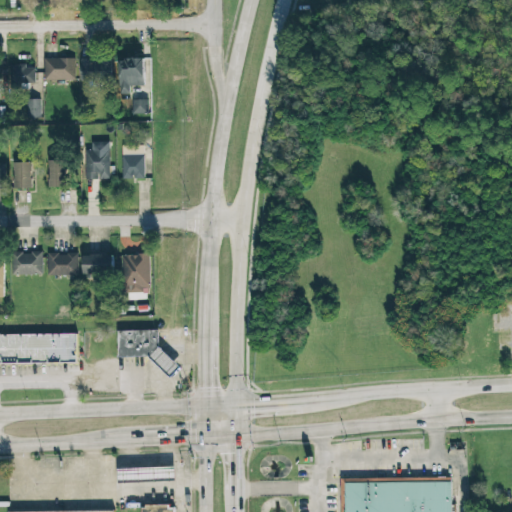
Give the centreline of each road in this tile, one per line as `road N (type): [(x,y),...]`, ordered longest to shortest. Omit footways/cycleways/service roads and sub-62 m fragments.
road 1 (secondary): [(235,406),(249,183),(287,0)]
road 2 (secondary): [(255,0),(220,168),(208,336)]
road 3 (secondary): [(236,435),(511,417)]
road 4 (residential): [(0,31),(214,30)]
road 5 (residential): [(0,226),(214,226)]
road 6 (secondary): [(511,385),(301,400)]
road 7 (secondary): [(204,408),(0,415)]
road 8 (secondary): [(0,446),(126,441)]
